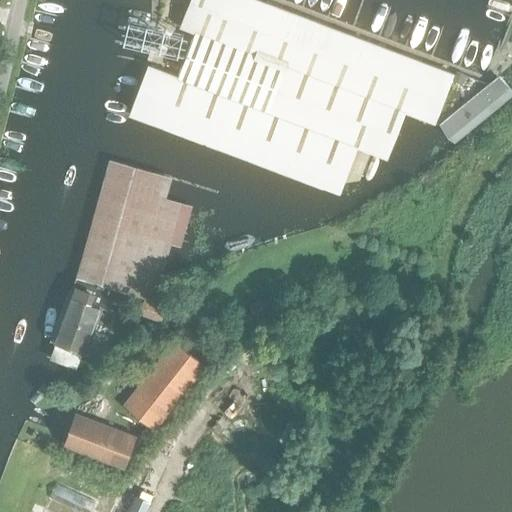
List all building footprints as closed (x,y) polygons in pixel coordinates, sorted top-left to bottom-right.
[(148,64),(129,115),(340,194),(357,148),(388,160),(405,112),(435,123),(454,74),(258,0),(189,0),(180,27),(195,34),(178,76),(148,64)] [(477,105),(446,130),(455,141),(486,116),(477,105)] [(67,304),(54,342),(100,359),(110,335),(91,328),(100,305),(120,312),(129,293),(157,302),(173,246),(173,245),(182,248),(194,206),(167,199),(173,177),(109,158),(92,219),(74,285),(67,304)] [(176,340),(125,405),(154,428),(205,363),(176,340)] [(76,412),(65,443),(125,466),(136,435),(76,412)] [(144,511),(149,501),(136,495),(128,511),(144,511)]
